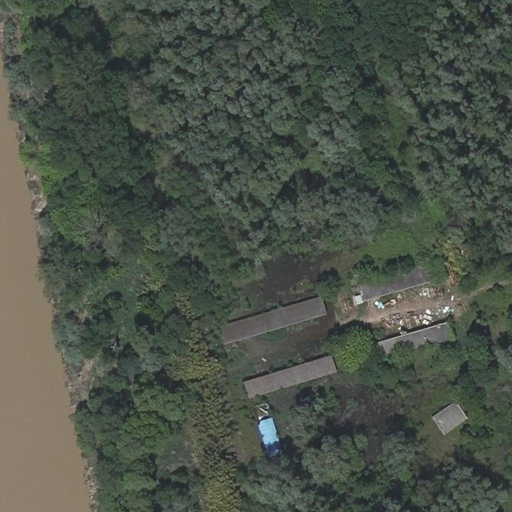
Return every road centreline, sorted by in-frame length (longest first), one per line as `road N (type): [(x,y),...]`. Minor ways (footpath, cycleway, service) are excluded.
road 1 (track): [(81,0),(200,372),(228,511)]
road 2 (track): [(355,0),(429,177),(511,501)]
road 3 (track): [(200,372),(511,280)]
